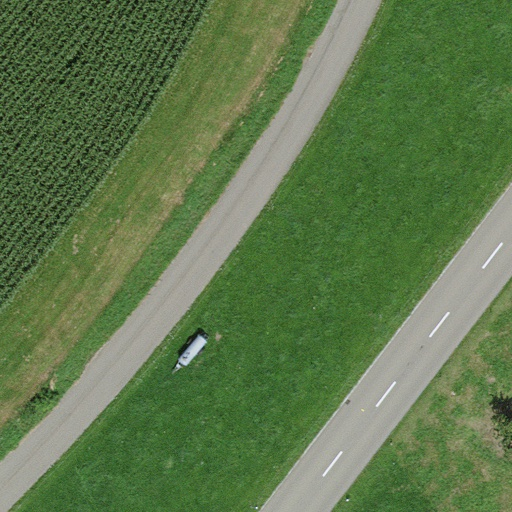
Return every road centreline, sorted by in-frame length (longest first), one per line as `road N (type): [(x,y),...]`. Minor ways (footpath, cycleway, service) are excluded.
road 1 (residential): [(0,494),(60,436),(217,245),(330,79),(368,0)]
road 2 (tertiary): [(511,235),(299,511)]
